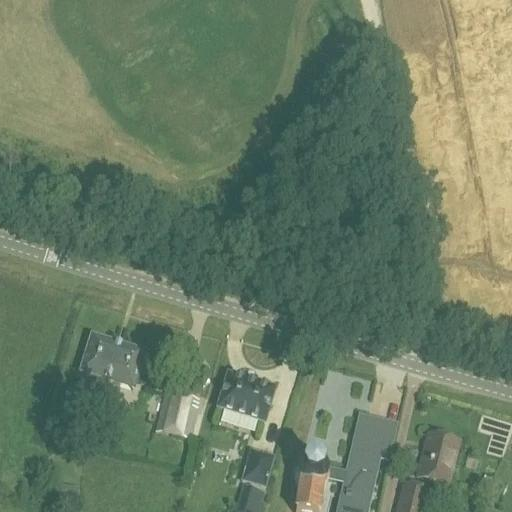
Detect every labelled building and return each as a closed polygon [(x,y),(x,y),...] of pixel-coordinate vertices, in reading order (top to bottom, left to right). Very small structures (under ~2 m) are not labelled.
[(104,382),(134,392),(145,355),(91,338),(79,375),(85,377),(80,391),(99,397),(104,382)] [(227,375),(216,410),(264,425),(275,390),(227,375)] [(189,442),(199,402),(165,393),(155,433),(189,442)] [(319,511),(323,488),(325,486),(326,484),(346,489),(340,511),(364,511),(383,431),(361,425),(348,480),(327,475),(326,471),(325,469),(324,467),(322,465),(321,464),(317,462),(315,461),(313,461),(311,461),(308,461),(305,462),(302,464),(300,466),(298,468),(298,469),(297,472),(297,474),(296,478),(296,480),(297,482),(298,484),(299,486),(295,511),(319,511)] [(289,450),(305,453),(310,434),(293,430),(289,450)] [(428,437),(418,480),(449,487),(459,444),(455,444),(453,439),(447,437),(442,440),(428,437)] [(273,459),(261,455),(250,452),(240,482),(263,489),(273,459)] [(235,511),(260,511),(265,494),(242,487),(235,511)] [(417,511),(419,505),(400,501),(396,511),(417,511)]
